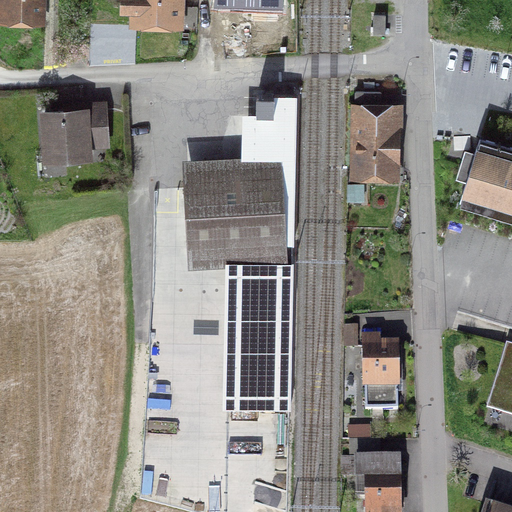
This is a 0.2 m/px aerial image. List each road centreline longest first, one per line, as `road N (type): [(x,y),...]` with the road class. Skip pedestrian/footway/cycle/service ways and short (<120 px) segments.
road 1 (residential): [(418,63),(437,511)]
road 2 (residential): [(418,63),(0,81)]
